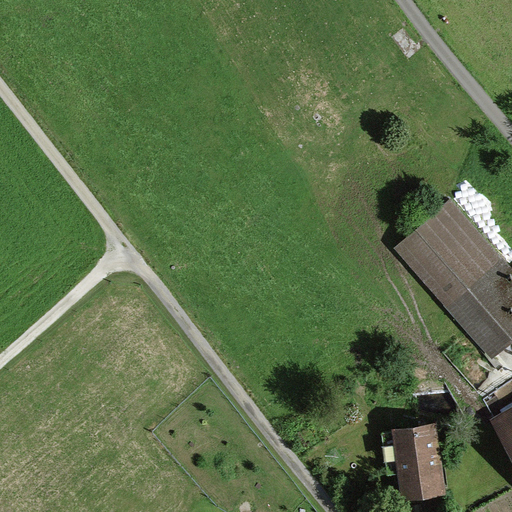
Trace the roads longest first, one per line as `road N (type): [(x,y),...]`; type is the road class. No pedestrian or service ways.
road 1 (track): [(339,511),(0,89)]
road 2 (track): [(128,253),(0,365)]
road 3 (track): [(403,0),(511,130)]
